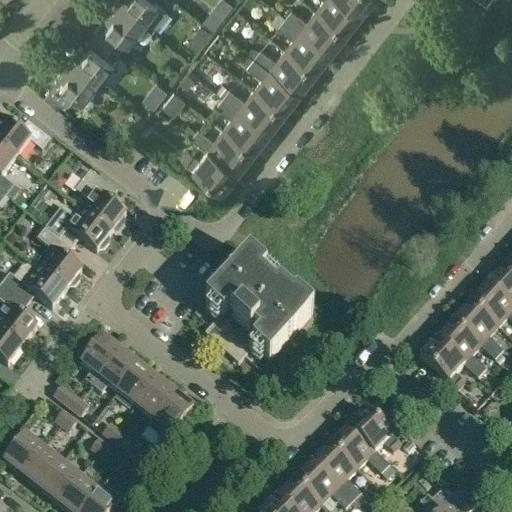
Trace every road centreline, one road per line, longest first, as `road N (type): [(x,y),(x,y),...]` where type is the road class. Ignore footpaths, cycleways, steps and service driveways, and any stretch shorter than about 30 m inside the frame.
road 1 (residential): [(377,364),(283,448),(98,300)]
road 2 (residential): [(170,212),(204,235),(225,229),(403,0)]
road 3 (residential): [(170,212),(0,79)]
road 4 (residential): [(377,364),(511,222)]
road 5 (residential): [(511,491),(377,364)]
road 6 (residential): [(20,397),(98,300)]
